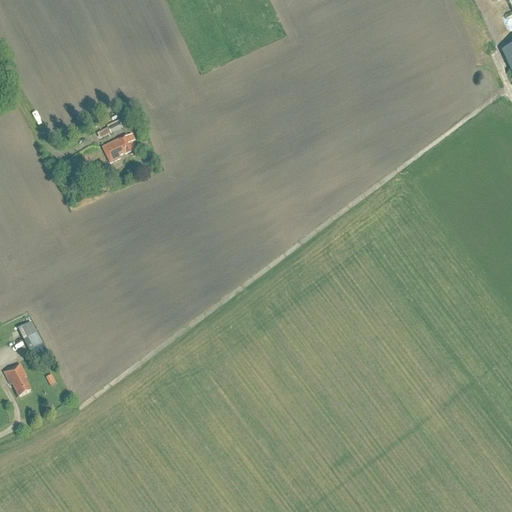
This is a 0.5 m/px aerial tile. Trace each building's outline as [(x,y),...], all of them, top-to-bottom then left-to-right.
[(511,13),(508,0),(503,0),(495,2),(500,22),(511,18),(511,13)] [(122,130),(119,123),(107,129),(110,136),(122,130)] [(135,151),(131,144),(134,143),(131,136),(127,138),(125,136),(117,140),(117,142),(101,149),(109,165),(120,160),(119,158),(124,155),(124,156),(135,151)] [(68,144),(71,149),(80,143),(77,139),(68,144)] [(47,358),(28,320),(15,327),(35,365),(47,358)] [(18,398),(30,392),(24,380),(26,379),(20,367),(4,375),(8,382),(9,381),(18,398)]
